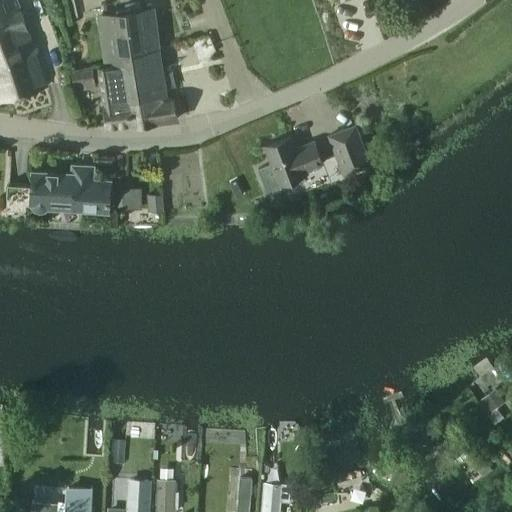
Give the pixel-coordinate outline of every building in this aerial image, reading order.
[(16,0),(0,0),(0,99),(45,85),(16,0)] [(126,10),(98,14),(106,65),(106,66),(120,63),(124,63),(122,52),(156,46),(159,45),(153,5),(140,7),(139,1),(125,2),(126,10)] [(124,63),(120,63),(131,127),(147,125),(178,120),(173,95),(167,96),(159,45),(156,46),(122,52),(124,63)] [(106,65),(96,67),(101,99),(106,129),(131,127),(120,63),(106,66),(106,65)] [(93,68),(71,71),(73,91),(95,88),(93,68)] [(329,135),(345,174),(370,163),(355,124),(329,135)] [(272,162),(259,167),(258,167),(268,195),(278,191),(281,184),(305,174),(303,170),(323,162),(314,139),(295,147),(290,135),(266,145),(272,162)] [(30,199),(32,199),(34,203),(37,205),(42,205),(45,203),(48,200),(80,202),(80,206),(108,208),(109,181),(90,179),(90,172),(74,171),(73,173),(32,170),(30,199)] [(116,187),(116,209),(141,208),(141,187),(116,187)] [(484,459),(476,466),(484,476),(492,470),(484,459)] [(239,476),(236,511),(248,511),(252,477),(239,476)] [(173,511),(175,480),(157,479),(155,511),(173,511)] [(109,511),(147,511),(149,482),(131,481),(130,511),(110,510),(109,511)] [(262,483),(260,511),(280,511),(281,501),(289,501),(290,485),(262,483)] [(67,487),(65,511),(89,511),(90,488),(67,487)] [(31,503),(30,511),(55,511),(56,504),(31,503)]
